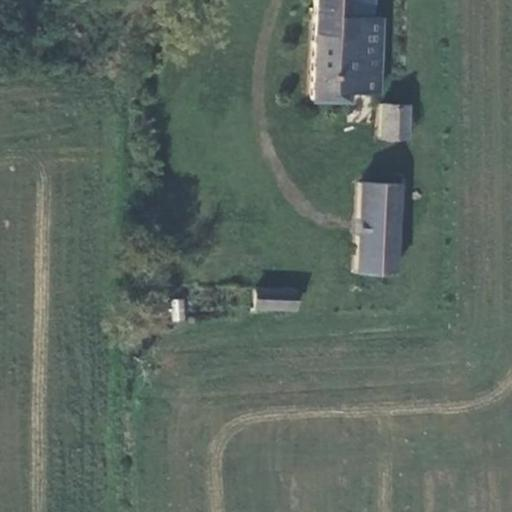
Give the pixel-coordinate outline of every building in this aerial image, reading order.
[(312,0),(311,104),(352,103),(353,96),(380,96),(381,16),(371,16),(352,14),(351,0),(312,0)] [(370,0),(351,0),(352,14),(371,16),(370,0)] [(403,144),(404,109),(377,110),(378,144),(403,144)] [(400,279),(399,185),(366,184),(360,278),(400,279)] [(298,290),(259,284),(257,301),(296,308),(298,290)]
